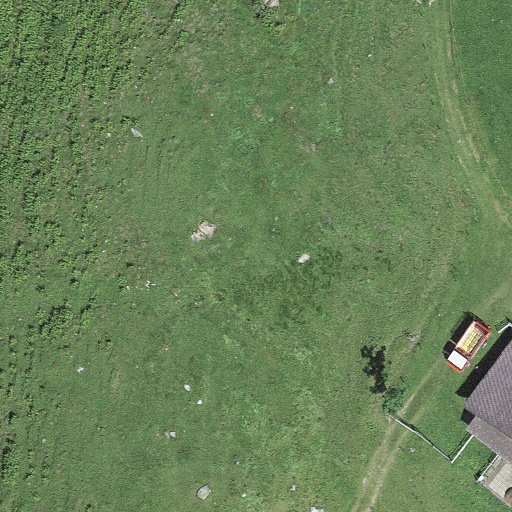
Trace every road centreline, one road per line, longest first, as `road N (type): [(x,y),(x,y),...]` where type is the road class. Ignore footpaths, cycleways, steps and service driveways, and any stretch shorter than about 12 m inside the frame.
road 1 (track): [(361,511),(403,425),(459,363),(511,249)]
road 2 (track): [(511,247),(472,168),(446,86),(438,0)]
